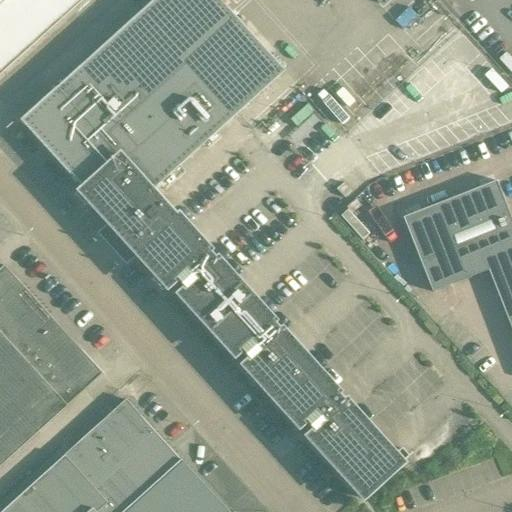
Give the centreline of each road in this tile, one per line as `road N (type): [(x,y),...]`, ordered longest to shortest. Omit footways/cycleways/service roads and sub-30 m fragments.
road 1 (unclassified): [(302,511),(0,176)]
road 2 (unknown): [(292,194),(465,84)]
road 3 (unknown): [(250,0),(289,49),(321,63),(359,44),(365,24),(352,0)]
road 4 (unknown): [(0,92),(111,0)]
